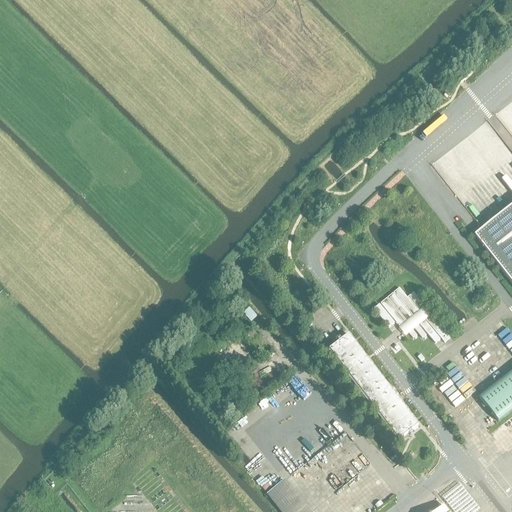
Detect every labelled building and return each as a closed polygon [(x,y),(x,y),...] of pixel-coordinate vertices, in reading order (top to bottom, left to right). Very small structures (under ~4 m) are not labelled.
[(511,205),(482,230),(479,226),(477,227),(480,231),(475,236),(462,220),(456,224),(511,296),(511,205)] [(450,339),(425,307),(414,293),(407,298),(399,289),(381,304),(400,327),(399,328),(406,336),(426,320),(445,343),(450,339)] [(244,335),(251,343),(259,337),(251,328),(244,335)] [(329,350),(399,440),(418,425),(348,335),(329,350)] [(252,344),(260,352),(267,346),(259,337),(252,344)] [(511,416),(484,439),(511,475),(511,416)] [(267,494),(280,511),(304,511),(282,483),(267,494)]
